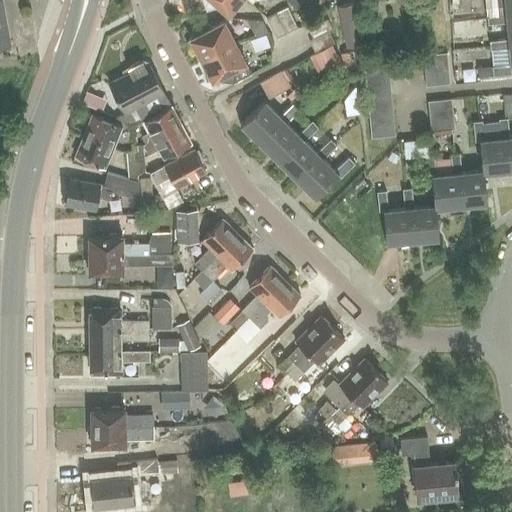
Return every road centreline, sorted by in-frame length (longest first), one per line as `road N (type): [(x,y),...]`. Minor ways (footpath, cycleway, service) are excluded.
road 1 (unclassified): [(504,338),(424,342),(364,318),(226,170),(146,0)]
road 2 (secondary): [(9,511),(16,244)]
road 3 (secondary): [(16,244),(26,173),(85,0)]
